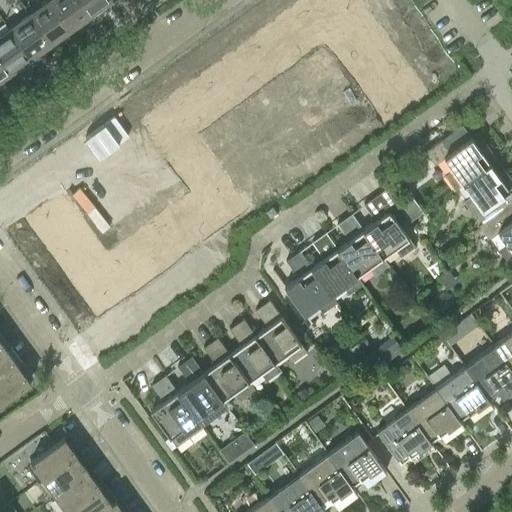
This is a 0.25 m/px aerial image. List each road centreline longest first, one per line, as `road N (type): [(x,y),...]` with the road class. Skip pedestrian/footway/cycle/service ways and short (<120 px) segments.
road 1 (residential): [(257,240),(500,66),(451,0)]
road 2 (residential): [(0,162),(222,0)]
road 3 (residential): [(83,392),(248,274)]
road 4 (residential): [(170,511),(83,392)]
road 5 (residential): [(83,392),(0,275)]
